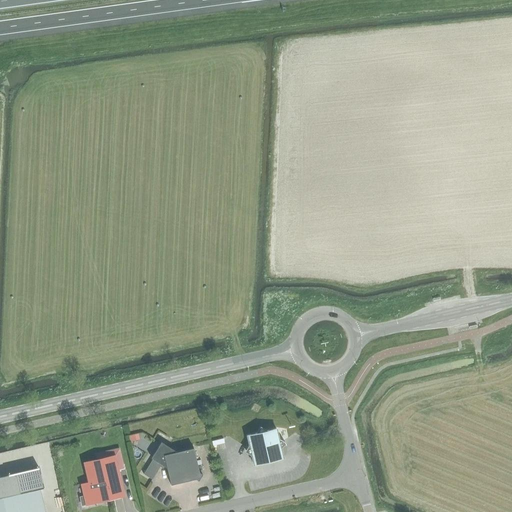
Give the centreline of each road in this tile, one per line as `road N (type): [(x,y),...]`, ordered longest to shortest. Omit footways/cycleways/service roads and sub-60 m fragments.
road 1 (secondary): [(0,417),(296,348)]
road 2 (motorway): [(0,28),(209,0)]
road 3 (secondary): [(354,335),(511,300)]
road 4 (unclassified): [(207,511),(358,477)]
